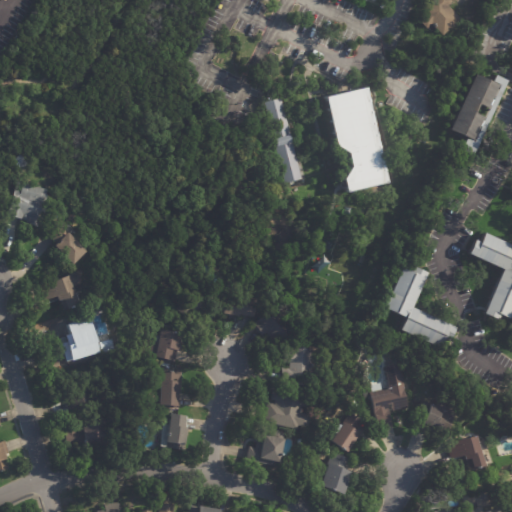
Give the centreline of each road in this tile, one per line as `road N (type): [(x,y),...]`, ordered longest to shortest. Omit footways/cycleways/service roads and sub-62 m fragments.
road 1 (residential): [(402,475),(388,511),(42,479),(0,328)]
road 2 (residential): [(313,511),(259,487),(143,469),(42,479),(0,496)]
road 3 (residential): [(224,357),(208,475)]
